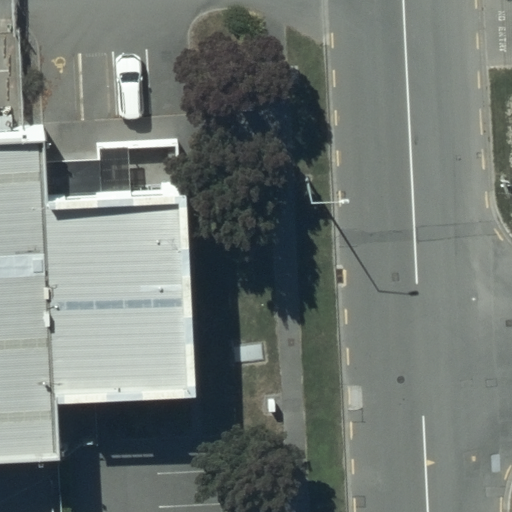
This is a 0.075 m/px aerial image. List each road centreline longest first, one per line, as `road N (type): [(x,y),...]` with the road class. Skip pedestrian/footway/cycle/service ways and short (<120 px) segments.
road 1 (tertiary): [(411,0),(429,366)]
road 2 (tertiary): [(429,366),(436,511)]
